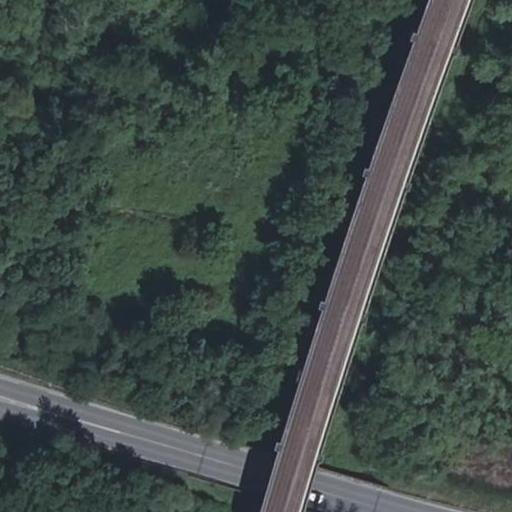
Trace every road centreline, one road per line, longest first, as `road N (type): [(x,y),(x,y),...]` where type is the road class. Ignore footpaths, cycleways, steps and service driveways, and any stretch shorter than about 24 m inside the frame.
road 1 (secondary): [(170,445),(395,511)]
road 2 (secondary): [(170,445),(0,391)]
road 3 (secondary): [(0,401),(170,445)]
